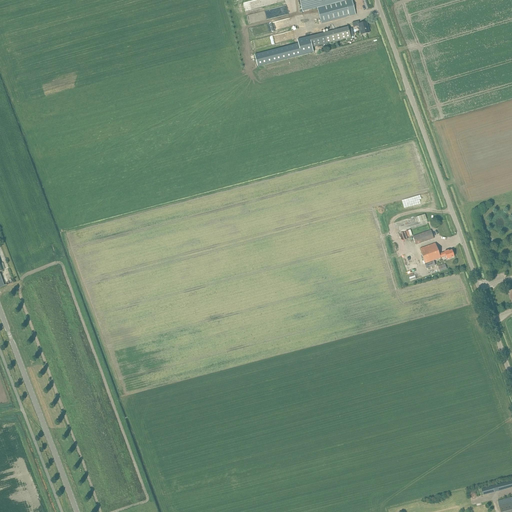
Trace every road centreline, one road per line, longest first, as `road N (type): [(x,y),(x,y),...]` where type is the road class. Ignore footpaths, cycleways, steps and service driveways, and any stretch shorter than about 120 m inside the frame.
road 1 (unclassified): [(511,374),(377,0)]
road 2 (secondary): [(76,511),(0,308)]
